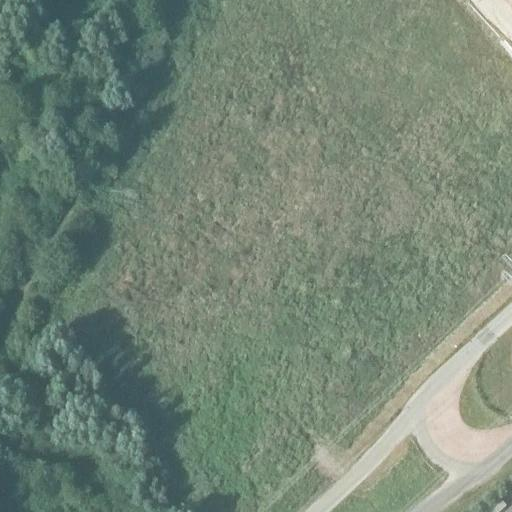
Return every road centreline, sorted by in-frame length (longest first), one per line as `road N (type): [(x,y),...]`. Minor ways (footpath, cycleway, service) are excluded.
road 1 (tertiary): [(425,392),(392,444),(319,511)]
road 2 (tertiary): [(425,392),(419,430),(432,454),(483,471)]
